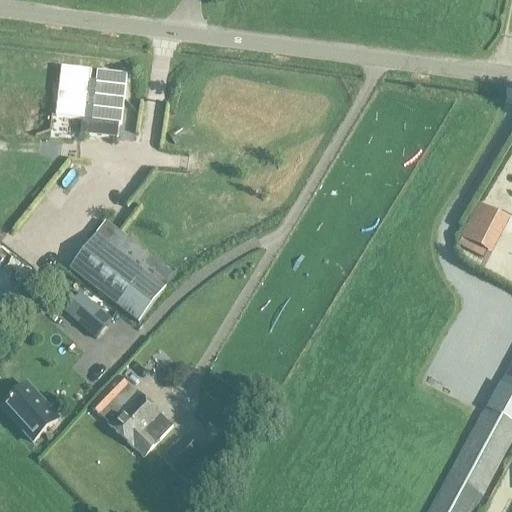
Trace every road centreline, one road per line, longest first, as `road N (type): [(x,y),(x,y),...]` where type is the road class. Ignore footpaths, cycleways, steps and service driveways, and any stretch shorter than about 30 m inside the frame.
road 1 (unclassified): [(0,8),(511,80)]
road 2 (unknown): [(160,432),(398,62)]
